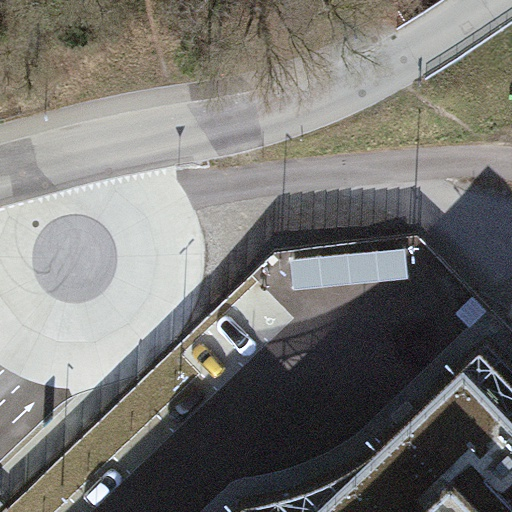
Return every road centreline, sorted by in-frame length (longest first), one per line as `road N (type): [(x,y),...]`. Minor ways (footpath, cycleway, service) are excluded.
road 1 (unclassified): [(0,170),(321,97),(406,55),(488,0)]
road 2 (track): [(511,166),(451,158),(141,190)]
